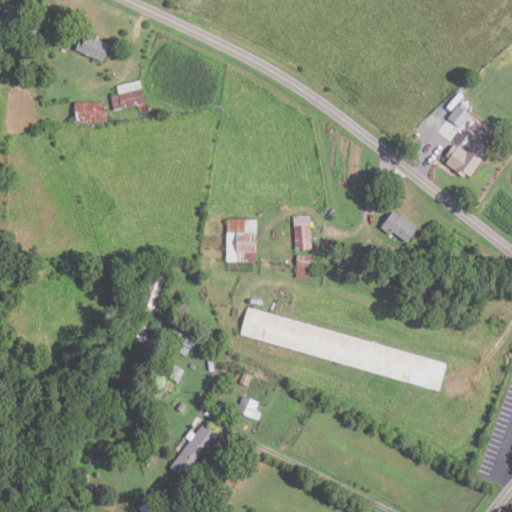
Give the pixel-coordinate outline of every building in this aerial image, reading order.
[(43,17),(31,51),(22,48),(34,14),(43,17)] [(111,45),(103,62),(76,50),(80,41),(84,43),(88,35),(91,36),(93,32),(101,35),(99,40),(111,45)] [(137,106),(113,111),(110,96),(118,94),(116,85),(140,80),(147,112),(139,114),(137,106)] [(106,102),(106,122),(75,122),(75,102),(106,102)] [(461,128),(448,118),(458,105),(471,115),(461,128)] [(491,150),(471,177),(466,173),(463,178),(445,164),(449,159),(446,156),(454,146),(457,148),(459,146),(467,152),(477,139),(491,150)] [(408,243),(393,231),(390,234),(381,227),(394,210),(400,215),(401,214),(420,229),(408,243)] [(312,249),(295,250),(293,216),(310,215),(312,249)] [(256,220),(228,219),(227,261),(255,262),(256,220)] [(361,261),(374,244),(385,252),(373,269),(361,261)] [(297,255),(296,278),(309,279),(311,256),(297,255)] [(439,389),(446,362),(248,307),(240,333),(439,389)] [(192,348),(176,340),(180,332),(196,340),(192,348)] [(183,345),(190,348),(186,355),(179,352),(183,345)] [(184,369),(179,381),(167,375),(172,363),(184,369)] [(239,382),(243,371),(252,374),(248,385),(239,382)] [(237,410),(243,394),(259,400),(253,416),(237,410)] [(182,412),(187,406),(181,401),(176,407),(182,412)] [(220,435),(204,422),(171,466),(187,478),(220,435)] [(141,511),(138,507),(151,499),(158,511),(141,511)]
